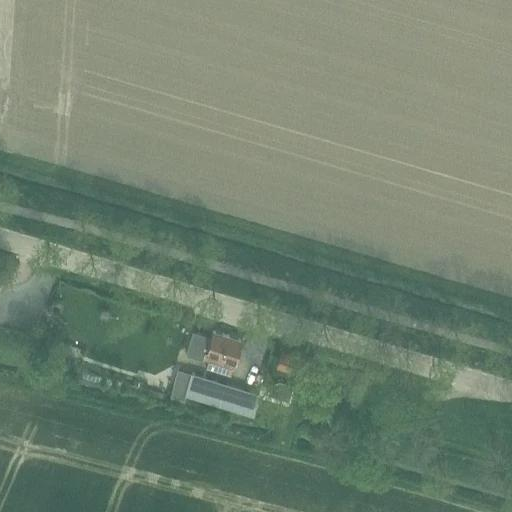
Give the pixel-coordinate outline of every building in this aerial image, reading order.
[(193,330),(186,351),(210,359),(207,368),(231,375),(243,340),(212,331),(211,336),(193,330)] [(44,351),(55,354),(60,338),(50,334),(44,351)] [(302,360),(282,354),(279,366),(299,371),(302,360)] [(258,393),(193,373),(188,388),(180,386),(177,397),(186,400),(187,396),(252,415),(258,393)] [(270,385),(268,394),(289,400),(293,386),(277,381),(270,385)]
